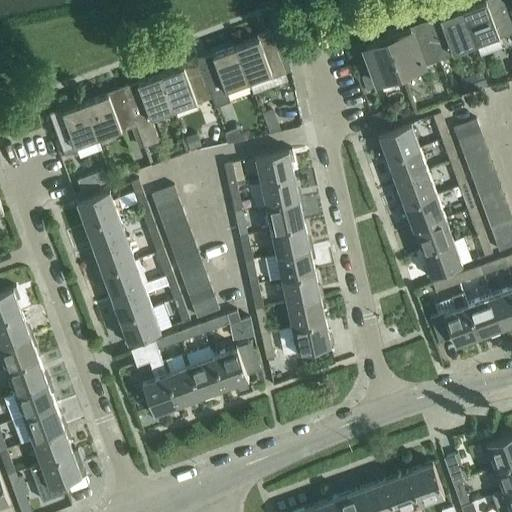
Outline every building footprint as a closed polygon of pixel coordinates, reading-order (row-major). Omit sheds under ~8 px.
[(475,42),(511,28),(501,0),(479,0),(461,7),(475,42)] [(511,0),(501,0),(511,28),(511,0)] [(437,56),(475,42),(461,7),(423,21),(437,56)] [(399,70),(437,56),(423,21),(386,35),(399,70)] [(285,70),(269,28),(268,28),(269,32),(235,44),(248,80),(282,67),(284,71),(285,70)] [(399,70),(386,35),(353,47),(351,43),(350,44),(366,86),(367,86),(366,82),(399,70)] [(230,99),(226,88),(248,80),(235,44),(197,58),(211,94),(211,93),(215,104),(230,99)] [(173,107),(211,94),(197,58),(160,72),(173,107)] [(462,75),(460,76),(466,91),(488,83),(482,68),(469,72),(462,75)] [(144,144),(159,139),(151,116),(173,107),(160,72),(122,86),(135,121),(144,144)] [(98,135),(135,121),(122,86),(85,100),(98,135)] [(243,94),(233,97),(238,114),(248,111),(243,94)] [(98,135),(85,100),(51,112),(49,109),(48,109),(64,152),(65,152),(64,148),(98,135)] [(273,108),(262,112),(269,132),(281,128),(273,108)] [(432,113),(440,131),(447,129),(440,110),(432,113)] [(458,137),(480,129),(475,116),(453,124),(458,137)] [(387,156),(419,144),(410,120),(378,132),(387,156)] [(462,148),(484,140),(480,129),(458,137),(462,148)] [(448,155),(456,152),(449,134),(441,136),(448,155)] [(466,159),(488,151),(484,140),(462,148),(466,159)] [(395,179),(427,168),(419,144),(387,156),(395,179)] [(260,178),(293,171),(288,147),(254,154),(260,178)] [(470,170),(492,162),(488,151),(466,159),(470,170)] [(457,178),(464,175),(457,157),(450,160),(457,178)] [(474,181),(496,173),(492,162),(470,170),(474,181)] [(229,185),(237,184),(232,164),(225,166),(229,185)] [(404,203),(436,191),(427,168),(395,179),(404,203)] [(265,203),(299,196),(293,171),(260,178),(265,203)] [(478,192),(501,184),(496,173),(474,181),(478,192)] [(138,197),(145,195),(138,176),(130,179),(138,197)] [(465,202),(473,199),(466,180),(458,183),(465,202)] [(156,204),(178,196),(174,182),(151,191),(156,204)] [(482,203),(505,195),(501,184),(478,192),(482,203)] [(85,222),(117,210),(109,187),(76,199),(85,222)] [(234,210),(242,208),(237,188),(230,190),(234,210)] [(412,226),(444,215),(436,191),(404,203),(412,226)] [(486,214),(509,206),(505,195),(482,203),(486,214)] [(159,213),(182,205),(178,196),(156,204),(159,213)] [(271,228),(304,221),(299,196),(265,203),(271,228)] [(140,202),(146,221),(154,218),(147,199),(140,202)] [(474,204),(467,206),(473,224),(481,222),(474,204)] [(163,224),(186,217),(182,205),(159,213),(163,224)] [(490,225),(511,217),(511,215),(509,206),(486,214),(490,225)] [(93,246),(126,234),(117,210),(85,222),(93,246)] [(239,234),(247,232),(243,213),(235,214),(239,234)] [(421,249),(453,237),(444,215),(412,226),(421,249)] [(167,236),(190,228),(186,217),(163,224),(167,236)] [(494,237),(511,230),(511,217),(490,225),(494,237)] [(276,252),(309,244),(304,221),(271,228),(276,252)] [(155,244),(162,242),(156,223),(148,226),(155,244)] [(484,254),(492,251),(483,226),(475,229),(484,254)] [(172,247),(194,239),(190,228),(167,236),(172,247)] [(498,248),(511,242),(511,230),(494,237),(498,248)] [(102,269),(134,257),(126,234),(93,246),(102,269)] [(245,258),(252,256),(248,237),(240,239),(245,258)] [(429,273),(452,265),(461,261),(453,237),(421,249),(429,273)] [(176,258),(198,250),(194,239),(172,247),(176,258)] [(281,277),(315,269),(309,244),(276,252),(281,277)] [(163,268),(171,265),(164,247),(157,249),(163,268)] [(180,269),(202,261),(198,250),(176,258),(180,269)] [(502,255),(483,261),(486,270),(505,263),(502,255)] [(111,293),(143,281),(134,257),(102,269),(111,293)] [(184,280),(206,272),(202,261),(180,269),(184,280)] [(250,282),(257,281),(253,261),(246,263),(250,282)] [(462,279),(481,272),(478,263),(459,270),(462,279)] [(286,300),(320,293),(315,269),(281,277),(286,300)] [(172,270),(165,273),(172,291),(179,289),(172,270)] [(440,287),(458,281),(454,271),(437,278),(440,287)] [(188,292),(211,283),(206,272),(184,280),(188,292)] [(119,316),(151,304),(143,281),(111,293),(119,316)] [(192,303),(215,295),(211,283),(188,292),(192,303)] [(501,325),(511,321),(511,284),(489,293),(501,325)] [(0,315),(21,308),(12,285),(0,289),(0,315)] [(255,307),(263,305),(259,285),(251,287),(255,307)] [(477,334),(461,290),(451,294),(455,305),(444,309),(430,314),(438,337),(451,332),(455,342),(477,334)] [(467,301),(463,290),(461,290),(477,334),(501,325),(489,293),(467,301)] [(182,320),(190,317),(188,312),(181,293),(173,296),(182,320)] [(291,325),(325,318),(320,293),(286,300),(291,325)] [(196,314),(219,306),(215,295),(192,303),(196,314)] [(128,340),(160,328),(151,304),(119,316),(128,340)] [(229,322),(240,318),(236,307),(225,311),(229,322)] [(0,344),(30,333),(21,308),(0,315),(0,344)] [(264,310),(256,311),(260,331),(268,329),(264,310)] [(209,327),(228,321),(224,312),(205,319),(209,327)] [(297,349),(330,342),(325,318),(291,325),(297,349)] [(185,336),(204,329),(201,321),(182,327),(185,336)] [(154,338),(157,346),(181,338),(177,329),(154,338)] [(0,350),(6,368),(39,356),(30,333),(0,344),(0,350)] [(266,355),(274,354),(269,334),(261,336),(266,355)] [(166,370),(157,346),(154,338),(130,347),(137,364),(149,359),(155,374),(141,378),(154,411),(178,402),(166,370)] [(250,339),(212,353),(224,385),(248,376),(245,369),(259,363),(250,339)] [(201,393),(224,385),(212,353),(189,361),(201,393)] [(15,392),(47,380),(39,356),(6,368),(15,392)] [(178,402),(201,393),(189,361),(166,370),(178,402)] [(23,413),(55,402),(47,380),(15,392),(23,413)] [(32,437),(64,425),(55,402),(23,413),(32,437)] [(40,460),(73,449),(72,448),(64,425),(32,437),(40,460)] [(494,464),(511,457),(511,430),(485,440),(492,459),(494,464)] [(77,446),(72,448),(73,449),(40,460),(30,464),(42,498),(67,489),(63,478),(81,472),(78,463),(83,461),(77,446)] [(7,472),(15,469),(8,450),(0,453),(7,472)] [(461,476),(465,475),(456,451),(443,456),(451,479),(460,476),(461,476)] [(502,488),(511,484),(511,457),(494,464),(502,488)] [(406,468),(418,501),(443,492),(432,459),(406,468)] [(406,468),(383,477),(395,509),(395,511),(405,511),(420,507),(418,501),(406,468)] [(0,501),(9,498),(0,472),(0,501)] [(467,495),(461,476),(460,476),(451,479),(458,498),(467,495)] [(369,511),(387,511),(395,509),(383,477),(360,485),(369,511)] [(499,511),(506,511),(511,511),(511,510),(511,484),(502,488),(492,491),(499,511)] [(343,511),(369,511),(360,485),(337,493),(343,511)] [(30,511),(24,493),(16,496),(22,511),(30,511)] [(313,502),(316,511),(343,511),(337,493),(313,502)] [(316,511),(313,502),(291,510),(291,511),(316,511)]
